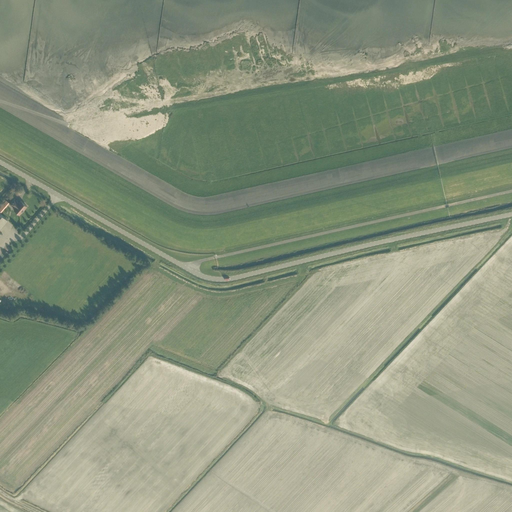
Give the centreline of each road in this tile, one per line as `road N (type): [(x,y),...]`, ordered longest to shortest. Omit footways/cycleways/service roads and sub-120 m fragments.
road 1 (track): [(0,103),(178,208),(201,212),(511,145)]
road 2 (tertiary): [(189,270),(227,279),(511,214)]
road 3 (tertiary): [(189,270),(0,162)]
